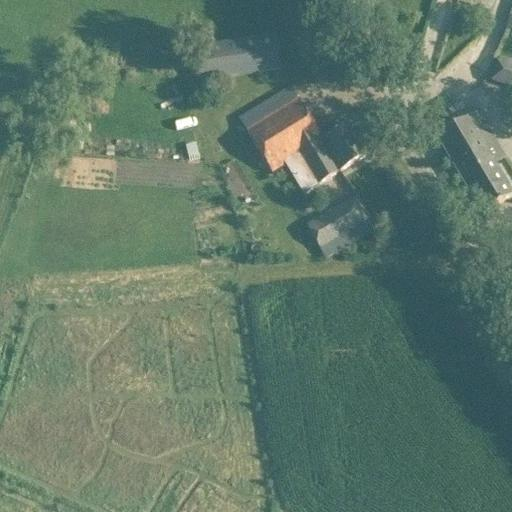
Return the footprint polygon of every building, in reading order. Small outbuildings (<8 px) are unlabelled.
[(275,38),(255,41),(193,51),(198,84),(280,71),(275,38)] [(511,60),(500,57),(492,82),(507,87),(511,71),(511,60)] [(304,196),(350,168),(367,158),(348,126),(322,143),(290,90),(239,121),(272,174),(286,166),(304,196)] [(511,196),(467,120),(453,128),(436,138),(481,216),(511,197),(511,196)] [(253,255),(277,248),(263,200),(239,207),(253,255)] [(325,261),(358,241),(375,231),(356,200),(306,230),(325,261)]
